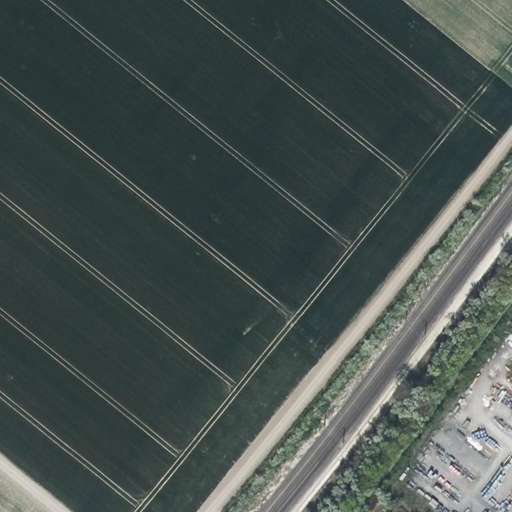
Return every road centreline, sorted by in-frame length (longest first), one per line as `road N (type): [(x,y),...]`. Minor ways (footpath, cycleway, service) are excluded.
road 1 (track): [(206,511),(511,133)]
road 2 (track): [(353,511),(511,298)]
